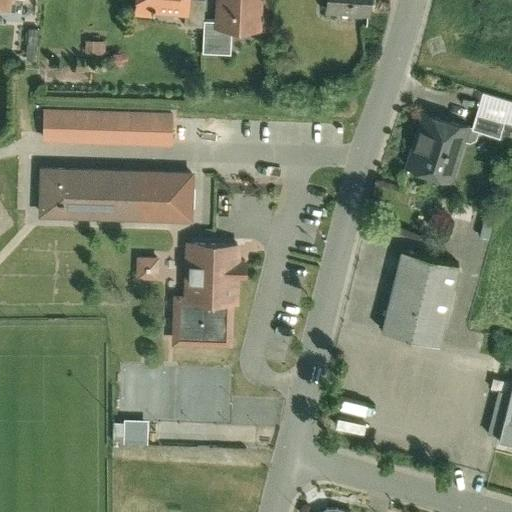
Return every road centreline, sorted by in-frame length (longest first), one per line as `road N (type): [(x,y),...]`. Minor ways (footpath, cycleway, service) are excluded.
road 1 (residential): [(407,0),(284,461)]
road 2 (residential): [(284,461),(470,511)]
